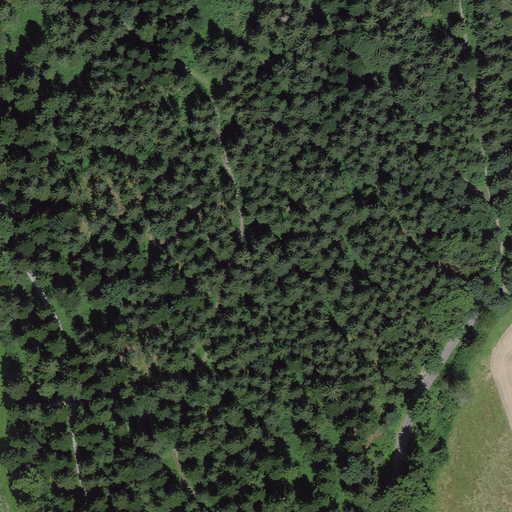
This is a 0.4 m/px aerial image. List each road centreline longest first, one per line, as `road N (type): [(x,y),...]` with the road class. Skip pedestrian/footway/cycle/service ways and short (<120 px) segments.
road 1 (track): [(90,511),(58,328),(0,196)]
road 2 (unclassified): [(511,284),(469,321),(433,371),(411,416),(387,511)]
